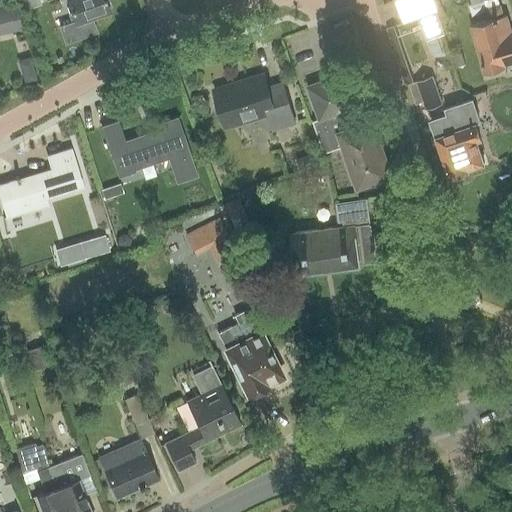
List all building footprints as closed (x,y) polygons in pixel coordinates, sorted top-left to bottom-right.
[(93,16),(111,9),(107,0),(69,0),(77,21),(60,27),(66,45),(99,33),(93,16)] [(441,0),(405,0),(412,19),(425,15),(433,38),(452,32),(441,0)] [(503,63),(511,60),(511,29),(506,10),(501,12),(498,3),(486,8),(489,16),(470,22),(486,72),(504,66),(503,63)] [(0,7),(0,32),(0,34),(24,29),(18,4),(0,7)] [(466,64),(462,53),(453,55),(457,67),(466,64)] [(35,71),(23,75),(25,82),(26,85),(38,81),(37,77),(35,71)] [(314,121),(325,152),(343,146),(357,187),(391,175),(372,118),(364,121),(358,103),(352,105),(341,71),(307,83),(319,119),(314,121)] [(296,120),(287,91),(284,83),(269,87),(265,74),(215,89),(226,125),(268,112),(272,127),(296,120)] [(426,107),(440,102),(432,75),(417,80),(426,107)] [(467,168),(483,163),(475,139),(479,138),(475,125),(480,124),(473,101),(446,110),(449,118),(432,124),(447,175),(450,174),(455,177),(463,175),(467,168)] [(178,183),(199,177),(179,116),(161,122),(163,128),(128,138),(122,119),(103,124),(119,175),(138,169),(137,167),(169,157),(178,183)] [(44,196),(81,184),(68,147),(47,154),(52,169),(20,179),(18,172),(14,173),(15,178),(0,183),(0,196),(6,216),(46,203),(44,196)] [(315,153),(297,159),(301,172),(320,166),(315,153)] [(226,202),(235,229),(249,224),(240,197),(226,202)] [(345,226),(293,234),(298,275),(360,267),(360,264),(376,261),(371,227),(368,206),(367,199),(337,203),(340,221),(344,220),(345,226)] [(220,218),(186,235),(196,255),(211,247),(217,261),(237,251),(220,218)] [(119,237),(117,244),(122,249),(129,247),(131,240),(126,235),(119,237)] [(105,236),(80,243),(85,260),(110,252),(105,236)] [(264,380),(280,372),(259,329),(264,326),(255,309),(216,329),(246,389),(247,389),(251,392),(264,385),(264,380)] [(47,345),(27,350),(33,371),(53,365),(47,345)] [(192,374),(200,391),(185,398),(198,425),(163,442),(176,468),(195,459),(189,447),(240,422),(212,364),(192,374)] [(125,399),(142,437),(155,431),(138,394),(125,399)] [(159,409),(153,395),(144,399),(150,413),(159,409)] [(139,439),(99,456),(118,500),(120,499),(119,495),(138,486),(139,488),(145,485),(144,482),(153,478),(155,482),(157,481),(139,439)] [(15,451),(23,473),(48,463),(41,445),(38,447),(36,443),(15,451)] [(81,451),(60,460),(48,465),(64,511),(89,511),(77,480),(91,474),(81,451)] [(36,469),(40,480),(42,484),(47,482),(49,488),(35,494),(42,511),(64,511),(48,465),(36,469)]
